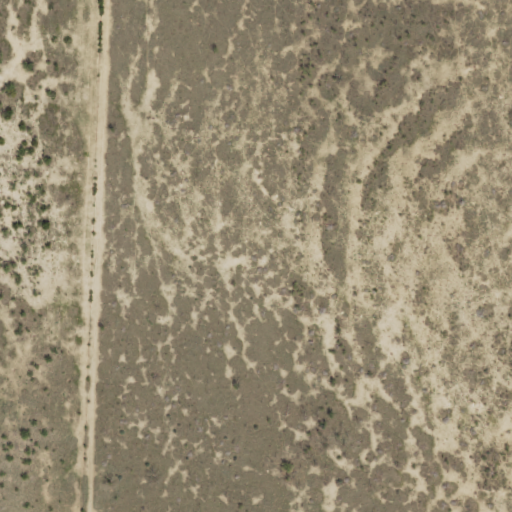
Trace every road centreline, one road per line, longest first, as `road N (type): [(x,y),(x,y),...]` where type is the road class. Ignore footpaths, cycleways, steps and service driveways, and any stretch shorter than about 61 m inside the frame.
road 1 (track): [(54,0),(54,158),(169,405),(164,511)]
road 2 (track): [(269,0),(486,319),(511,377)]
